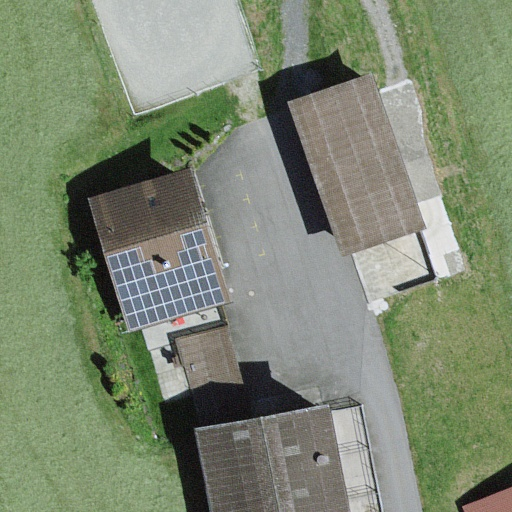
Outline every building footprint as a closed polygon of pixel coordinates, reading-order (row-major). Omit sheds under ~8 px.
[(366,83),(283,111),(336,263),(419,235),(366,83)] [(183,173),(87,203),(128,334),(224,304),(183,173)] [(195,441),(253,430),(232,329),(175,340),(195,441)] [(253,430),(195,441),(209,511),(344,511),(325,415),(253,430)] [(511,511),(511,491),(464,511),(511,511)]
